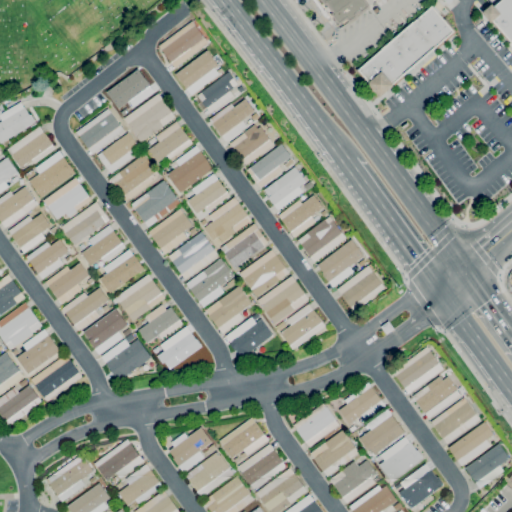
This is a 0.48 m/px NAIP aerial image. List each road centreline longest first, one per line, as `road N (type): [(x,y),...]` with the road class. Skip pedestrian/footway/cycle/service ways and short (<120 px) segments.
road 1 (residential): [(464,266),(318,361),(106,401),(9,449)]
road 2 (residential): [(21,467),(66,437),(113,421),(336,379),(405,332)]
road 3 (primary): [(464,266),(260,0)]
road 4 (primary): [(224,0),(347,163)]
road 5 (primary): [(347,163),(432,282)]
